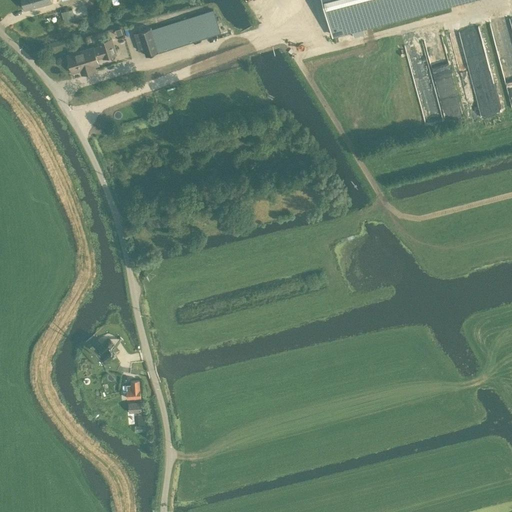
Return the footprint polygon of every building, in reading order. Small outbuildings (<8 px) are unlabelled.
[(22,0),(26,10),(53,2),(52,0),(58,0),(59,2),(64,0),(22,0)] [(323,0),(333,35),(464,0),(323,0)] [(98,2),(85,6),(88,15),(100,12),(98,2)] [(73,9),(62,11),(62,12),(65,22),(76,19),(73,9)] [(147,56),(178,46),(221,32),(214,9),(160,25),(159,21),(151,24),(152,28),(139,32),(135,34),(141,51),(145,50),(147,56)] [(68,56),(73,73),(88,68),(89,72),(96,70),(95,66),(99,65),(97,59),(103,58),(104,59),(116,55),(112,39),(99,43),(100,47),(94,49),(94,48),(68,56)] [(109,339),(98,348),(107,360),(112,356),(114,358),(116,356),(115,354),(118,351),(109,339)] [(131,380),(132,384),(127,384),(128,398),(141,397),(141,389),(140,389),(139,380),(131,380)] [(129,403),(130,412),(142,411),(141,402),(129,403)] [(145,424),(144,415),(136,416),(137,424),(145,424)]
